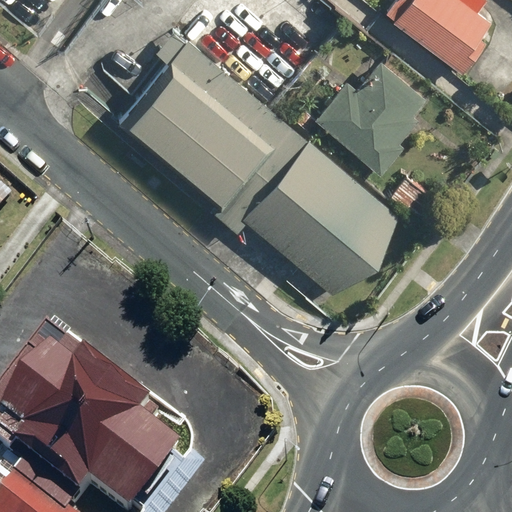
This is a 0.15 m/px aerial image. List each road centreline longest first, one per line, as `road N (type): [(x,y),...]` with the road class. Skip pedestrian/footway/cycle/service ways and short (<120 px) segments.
road 1 (residential): [(0,102),(256,325)]
road 2 (secondary): [(411,352),(511,260)]
road 3 (residential): [(256,325),(381,358)]
road 4 (residential): [(327,429),(256,325)]
